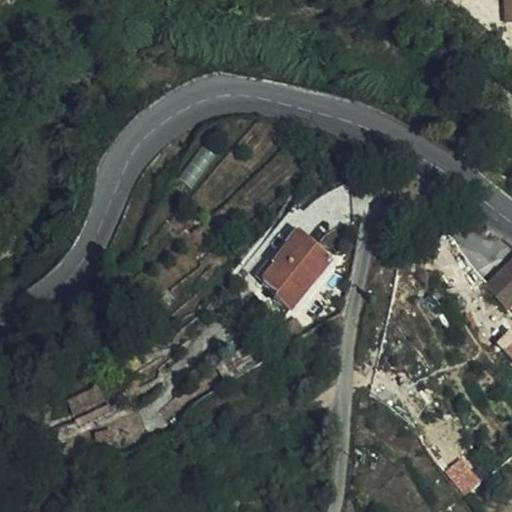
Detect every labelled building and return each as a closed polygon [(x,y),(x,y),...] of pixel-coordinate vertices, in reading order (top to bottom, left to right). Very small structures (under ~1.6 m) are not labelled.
[(511,0),(503,0),(504,24),(511,24),(511,0)] [(274,301),(291,314),(332,264),(298,238),(273,270),(275,271),(262,286),(277,298),(274,301)] [(511,264),(488,286),(508,309),(511,304),(511,264)] [(297,323),(283,332),(289,343),(303,334),(297,323)] [(511,332),(498,344),(511,360),(511,332)] [(103,390),(69,398),(74,417),(108,409),(103,390)]
